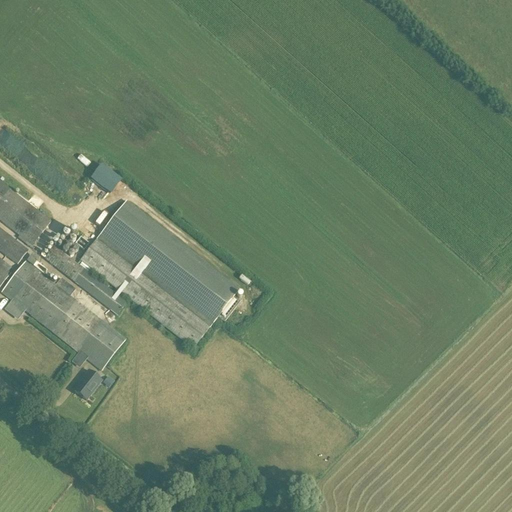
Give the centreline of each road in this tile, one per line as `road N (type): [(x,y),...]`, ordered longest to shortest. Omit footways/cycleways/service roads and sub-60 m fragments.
road 1 (unclassified): [(166,511),(0,382)]
road 2 (track): [(0,290),(66,211),(0,157)]
